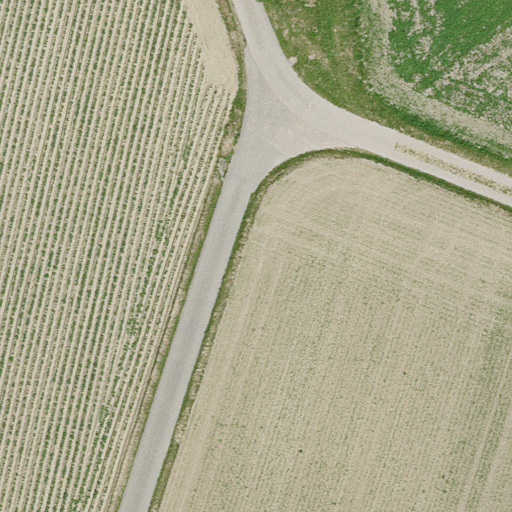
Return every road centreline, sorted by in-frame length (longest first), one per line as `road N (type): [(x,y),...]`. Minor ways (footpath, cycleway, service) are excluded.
road 1 (track): [(246,0),(268,101),(131,511)]
road 2 (track): [(511,190),(268,101)]
